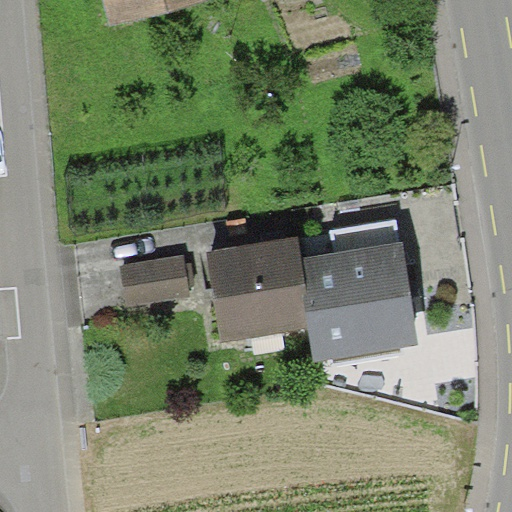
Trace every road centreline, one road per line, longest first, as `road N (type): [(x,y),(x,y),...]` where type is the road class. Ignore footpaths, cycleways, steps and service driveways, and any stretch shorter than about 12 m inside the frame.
road 1 (residential): [(0,83),(26,437)]
road 2 (tertiary): [(481,0),(511,174)]
